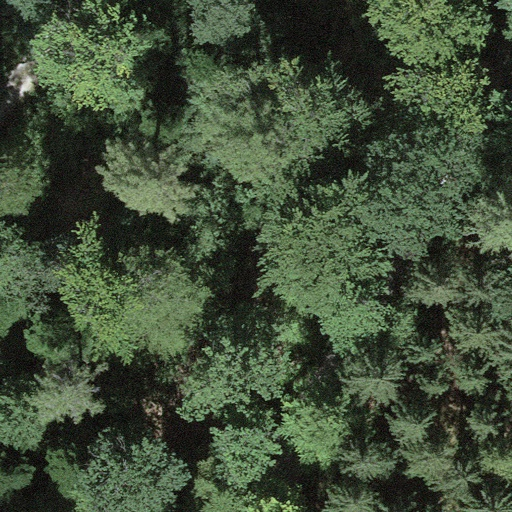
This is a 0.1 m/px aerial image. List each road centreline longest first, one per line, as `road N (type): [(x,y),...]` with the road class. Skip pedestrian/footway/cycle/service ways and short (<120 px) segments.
road 1 (track): [(511,37),(477,124),(266,511)]
road 2 (track): [(100,0),(56,36),(0,102)]
